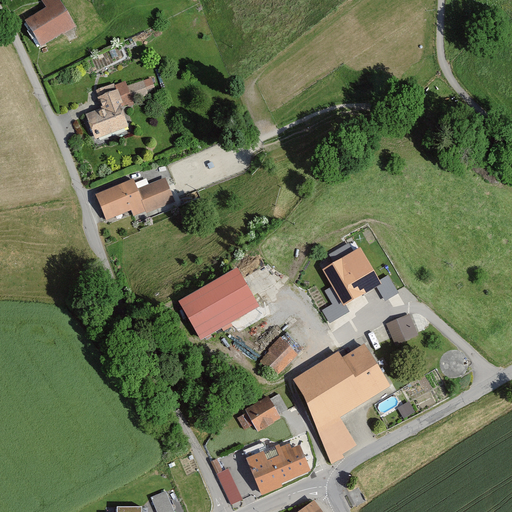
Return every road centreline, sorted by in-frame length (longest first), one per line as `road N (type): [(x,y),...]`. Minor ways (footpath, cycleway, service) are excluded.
road 1 (unclassified): [(0,21),(222,511)]
road 2 (unclassified): [(511,374),(322,478)]
